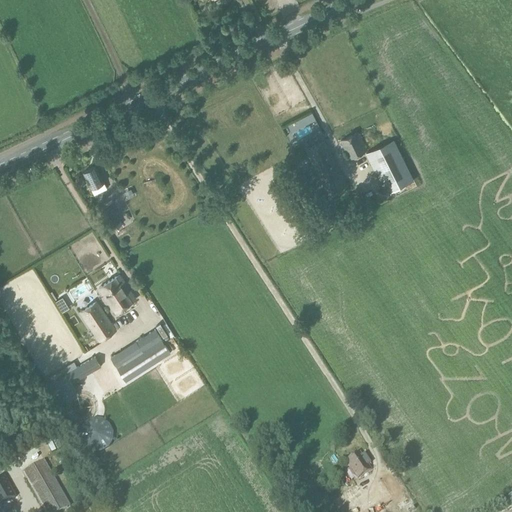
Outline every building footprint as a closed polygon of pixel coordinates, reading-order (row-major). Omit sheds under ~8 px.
[(316,119),(312,113),(288,125),(291,132),(316,119)] [(358,131),(340,140),(349,159),(367,150),(358,131)] [(394,139),(366,153),(386,194),(414,180),(394,139)] [(324,141),(306,150),(328,193),(346,184),(324,141)] [(94,195),(107,189),(96,166),(84,172),(94,195)] [(111,206),(100,214),(112,231),(123,224),(111,206)] [(119,274),(99,287),(116,313),(133,301),(122,283),(125,281),(119,274)] [(96,300),(80,312),(99,342),(116,330),(96,300)] [(121,312),(124,321),(133,318),(130,309),(121,312)] [(155,328),(110,357),(126,382),(171,353),(155,328)] [(102,366),(96,356),(55,379),(61,390),(102,366)] [(346,461),(350,468),(345,471),(350,478),(355,475),(358,479),(371,470),(368,465),(370,463),(364,454),(362,456),(360,452),(346,461)] [(44,460),(22,473),(44,511),(60,511),(70,506),(44,460)] [(0,506),(16,498),(4,477),(0,479),(0,506)] [(400,487),(386,496),(393,508),(408,499),(400,487)] [(342,497),(326,507),(329,511),(351,511),(352,511),(342,497)]
